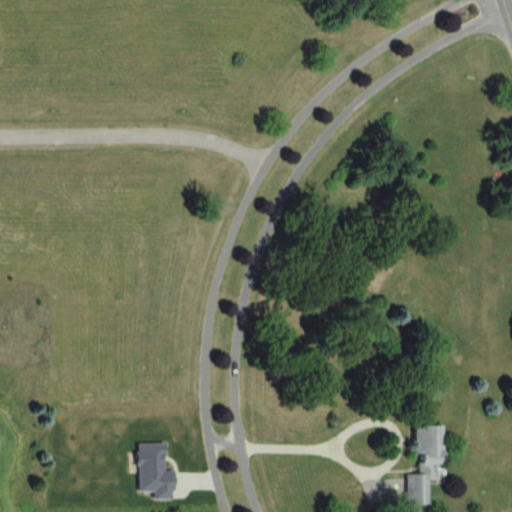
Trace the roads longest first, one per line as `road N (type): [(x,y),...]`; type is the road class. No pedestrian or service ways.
road 1 (residential): [(457,0),(386,41),(322,94),(250,188),(210,296),(203,358),(223,511)]
road 2 (residential): [(253,511),(232,403),(237,339),(246,288),(286,191),(323,136),(369,93),(501,15)]
road 3 (residential): [(265,166),(175,136),(0,137)]
